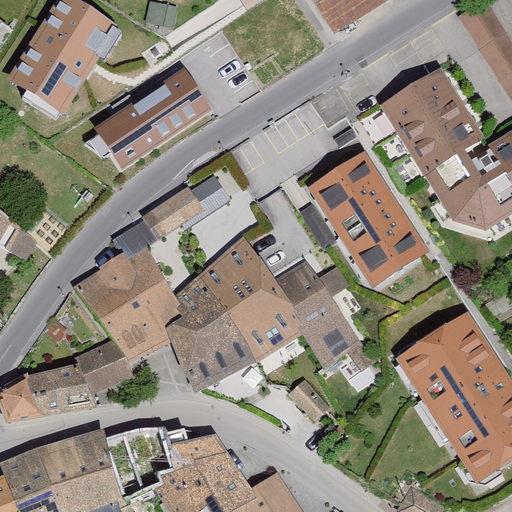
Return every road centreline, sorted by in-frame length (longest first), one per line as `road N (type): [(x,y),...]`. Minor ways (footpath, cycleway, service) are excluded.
road 1 (tertiary): [(0,366),(63,273),(146,189),(437,0)]
road 2 (tertiary): [(0,448),(123,418),(205,418),(282,452),(363,511)]
road 3 (unknown): [(227,133),(273,214),(272,229),(251,248)]
